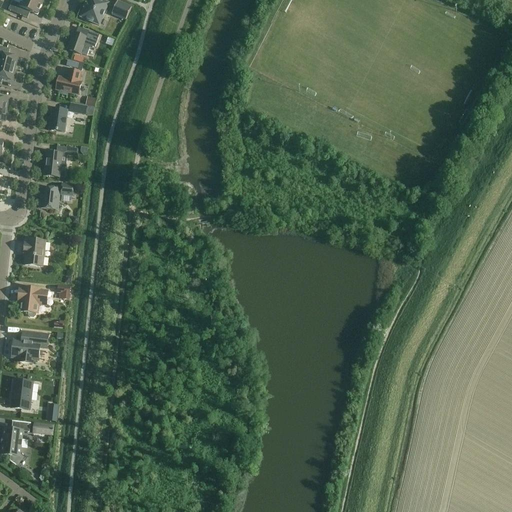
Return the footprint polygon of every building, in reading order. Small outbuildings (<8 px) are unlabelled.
[(12,2),(8,11),(23,17),(26,11),(38,16),(42,5),(30,0),(22,0),(20,5),(12,2)] [(98,0),(88,0),(80,18),(99,27),(109,4),(98,0)] [(117,2),(111,15),(126,22),(132,8),(117,2)] [(99,36),(88,32),(85,38),(74,34),(68,51),(81,55),(87,57),(90,49),(94,51),(99,36)] [(0,66),(15,70),(18,58),(8,56),(10,50),(0,47),(0,66)] [(12,82),(15,70),(0,66),(0,84),(1,85),(3,79),(12,82)] [(81,74),(68,71),(66,80),(59,78),(56,91),(78,96),(81,83),(79,83),(81,74)] [(0,110),(7,111),(9,99),(0,98),(0,110)] [(87,108),(71,105),(69,113),(85,116),(87,108)] [(67,112),(53,110),(50,132),(64,134),(67,112)] [(78,150),(61,148),(61,155),(47,154),(44,177),(59,178),(61,167),(66,167),(67,157),(77,158),(78,150)] [(74,187),(62,185),(62,191),(43,189),(41,210),(58,211),(60,195),(61,195),(61,196),(73,198),(74,187)] [(23,256),(26,257),(25,266),(43,268),(46,242),(28,240),(27,243),(25,242),(23,256)] [(18,303),(20,304),(20,312),(29,314),(29,316),(30,318),(33,318),(35,317),(35,314),(38,315),(39,306),(46,307),(48,292),(41,291),(22,289),(20,289),(18,303)] [(28,343),(14,342),(12,359),(20,359),(19,363),(32,365),(33,361),(39,362),(40,349),(47,349),(49,336),(29,334),(29,335),(28,343)] [(38,384),(14,381),(13,393),(14,393),(13,400),(12,400),(11,409),(5,408),(5,409),(30,411),(33,384),(38,385),(38,384)] [(2,445),(1,456),(10,457),(10,462),(9,462),(16,467),(20,470),(23,466),(25,464),(28,460),(24,456),(21,454),(23,433),(29,433),(30,425),(37,426),(37,425),(12,422),(12,423),(14,423),(13,431),(4,430),(2,440),(2,441),(3,441),(2,445)]
